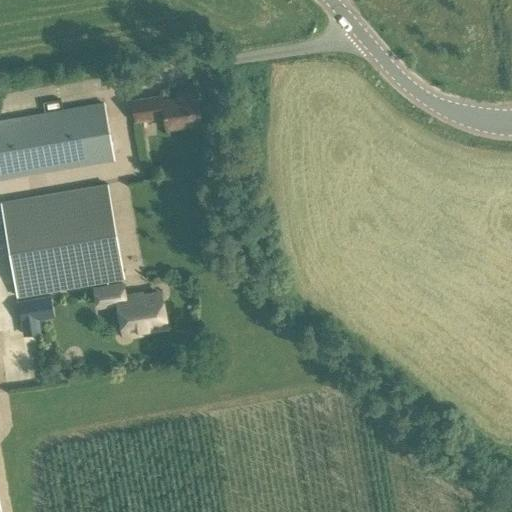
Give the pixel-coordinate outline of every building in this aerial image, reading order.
[(468,76),(486,70),(474,34),(456,40),(468,76)] [(160,95),(130,99),(133,121),(162,116),(164,129),(200,123),(194,89),(179,91),(180,97),(161,100),(160,95)] [(103,103),(0,120),(0,178),(113,159),(103,103)] [(106,183),(0,202),(0,203),(16,296),(123,278),(106,183)] [(120,284),(93,289),(96,306),(116,303),(122,335),(139,333),(138,330),(164,326),(159,293),(133,297),(132,295),(122,297),(120,284)] [(37,331),(32,300),(17,302),(22,334),(37,331)]
